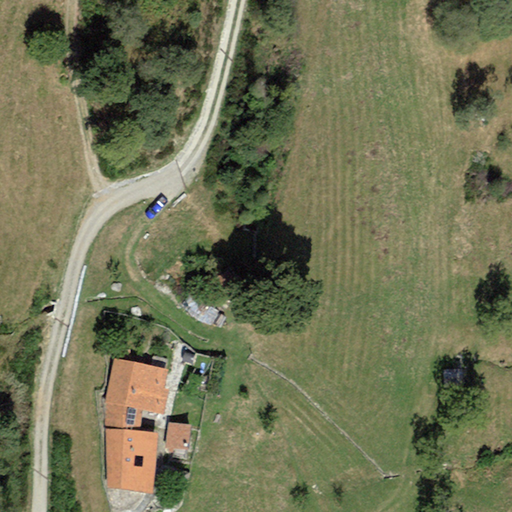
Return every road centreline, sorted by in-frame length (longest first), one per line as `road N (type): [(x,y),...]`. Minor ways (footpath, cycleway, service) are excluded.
road 1 (track): [(109,198),(86,221),(32,449),(30,511)]
road 2 (track): [(163,182),(188,167),(239,0)]
